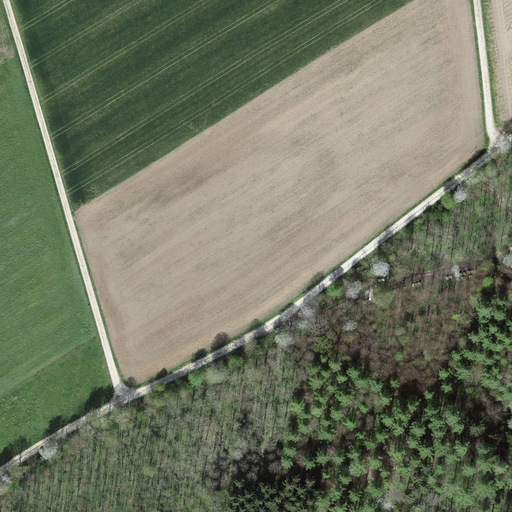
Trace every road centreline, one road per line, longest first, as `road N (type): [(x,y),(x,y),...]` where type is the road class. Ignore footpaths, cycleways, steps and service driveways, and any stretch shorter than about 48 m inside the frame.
road 1 (track): [(0,472),(119,399),(279,322),(511,142)]
road 2 (track): [(4,0),(119,399)]
road 3 (track): [(493,154),(476,0)]
